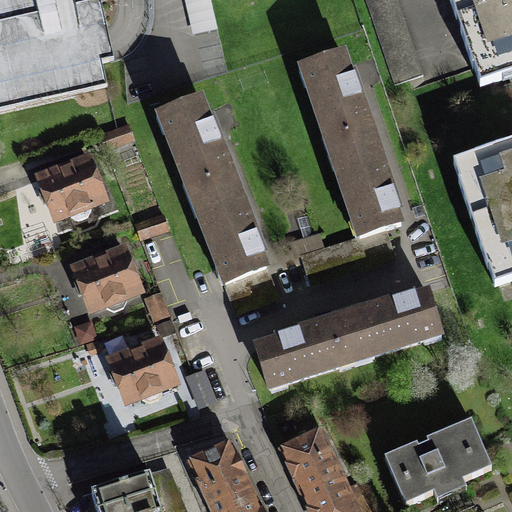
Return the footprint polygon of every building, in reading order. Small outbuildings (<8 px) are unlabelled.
[(103,0),(0,0),(0,105),(107,84),(103,64),(115,62),(102,0),(103,0)] [(421,77),(394,0),(366,0),(396,86),(421,77)] [(511,78),(511,0),(450,0),(484,89),(511,78)] [(375,135),(347,51),(297,68),(325,152),(375,135)] [(233,176),(203,96),(155,115),(185,194),(233,176)] [(129,141),(124,127),(95,138),(100,152),(129,141)] [(404,222),(375,135),(325,152),(354,239),(387,228),(404,222)] [(511,140),(453,160),(495,286),(511,279),(511,140)] [(101,203),(85,156),(30,176),(47,222),(101,203)] [(268,267),(233,176),(185,194),(220,285),(268,267)] [(159,219),(132,228),(137,242),(164,233),(159,219)] [(37,223),(23,227),(30,253),(44,249),(37,223)] [(396,255),(387,228),(354,239),(299,257),(308,284),(396,255)] [(139,292),(123,248),(67,268),(82,312),(139,292)] [(268,267),(220,285),(230,312),(278,293),(268,267)] [(336,318),(351,367),(442,340),(427,290),(336,318)] [(157,296),(141,301),(147,321),(164,316),(157,296)] [(251,344),(266,393),(351,367),(336,318),(251,344)] [(158,338),(104,356),(123,411),(176,393),(158,338)] [(201,378),(186,384),(194,410),(210,405),(201,378)] [(489,472),(468,422),(382,458),(402,507),(489,472)] [(320,432),(277,452),(297,495),(340,475),(320,432)] [(228,444),(184,463),(204,511),(209,511),(249,495),(228,444)] [(184,511),(167,470),(88,494),(93,511),(184,511)] [(353,503),(340,475),(297,495),(304,511),(369,511),(363,498),(353,503)] [(256,511),(249,495),(209,511),(256,511)]
